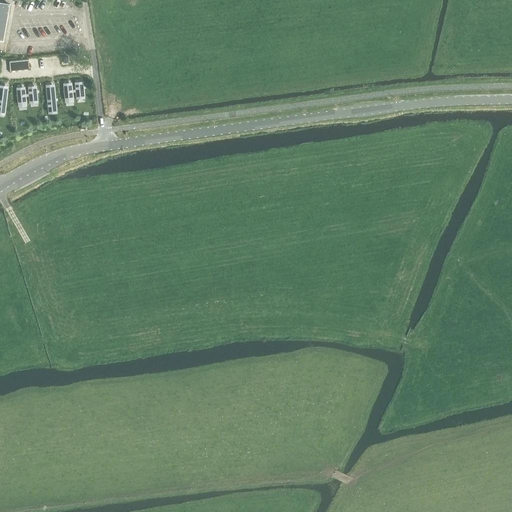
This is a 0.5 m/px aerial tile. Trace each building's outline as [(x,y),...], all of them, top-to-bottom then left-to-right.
[(0,39),(3,40),(10,4),(0,1),(0,39)] [(9,61),(11,71),(30,69),(29,59),(9,61)] [(72,84),(63,84),(65,103),(74,102),(73,93),(76,93),(76,100),(86,99),(84,82),(74,83),(75,90),(73,90),(72,84)] [(55,85),(46,86),(49,114),(58,113),(55,85)] [(0,86),(0,115),(6,116),(8,87),(0,86)] [(26,87),(16,88),(18,108),(27,107),(26,97),(29,97),(29,104),(38,103),(37,86),(28,87),(28,94),(27,94),(26,87)]
